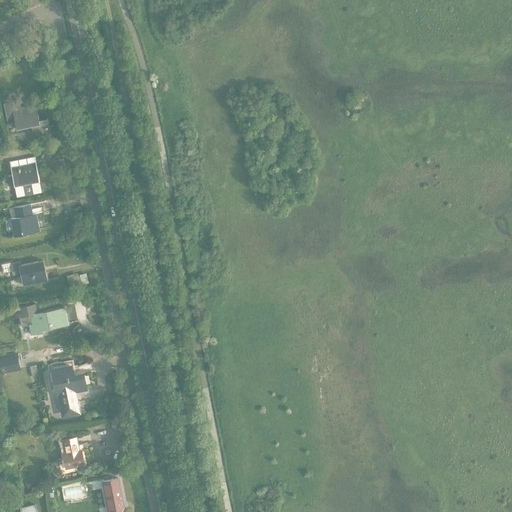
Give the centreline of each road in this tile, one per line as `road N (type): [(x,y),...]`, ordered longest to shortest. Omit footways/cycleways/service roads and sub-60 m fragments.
road 1 (unknown): [(104,0),(212,511)]
road 2 (tertiary): [(176,511),(72,0)]
road 3 (residential): [(155,511),(59,27),(48,10)]
road 4 (track): [(331,0),(385,163),(451,218),(511,243)]
